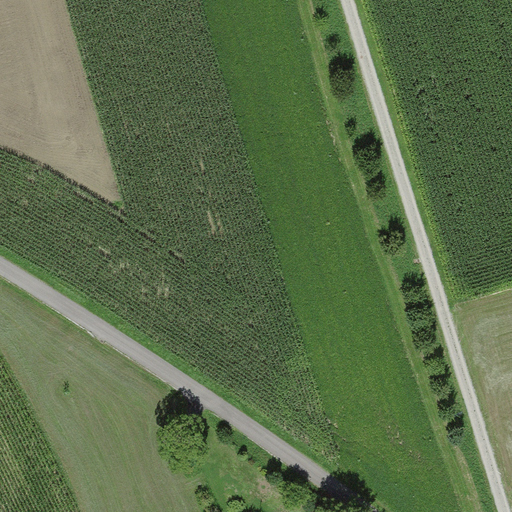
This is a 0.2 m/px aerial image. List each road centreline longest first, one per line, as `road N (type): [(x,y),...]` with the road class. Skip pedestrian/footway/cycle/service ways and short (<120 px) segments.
road 1 (track): [(346,0),(500,511)]
road 2 (track): [(358,511),(0,253)]
